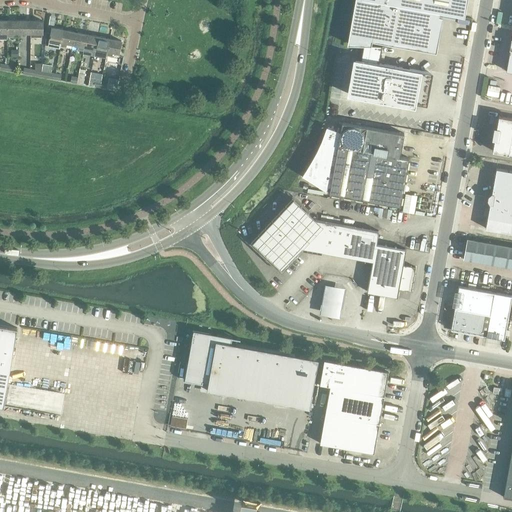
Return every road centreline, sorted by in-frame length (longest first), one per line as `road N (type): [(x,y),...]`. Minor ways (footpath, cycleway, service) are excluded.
road 1 (unclassified): [(422,350),(487,0)]
road 2 (unclassified): [(166,439),(400,481)]
road 3 (secondary): [(202,220),(251,176),(285,119),(300,66),(300,23)]
road 4 (secondary): [(300,23),(255,138),(186,212)]
road 5 (unclassified): [(422,350),(308,328),(255,303),(230,276)]
road 6 (unclassified): [(400,481),(422,350)]
